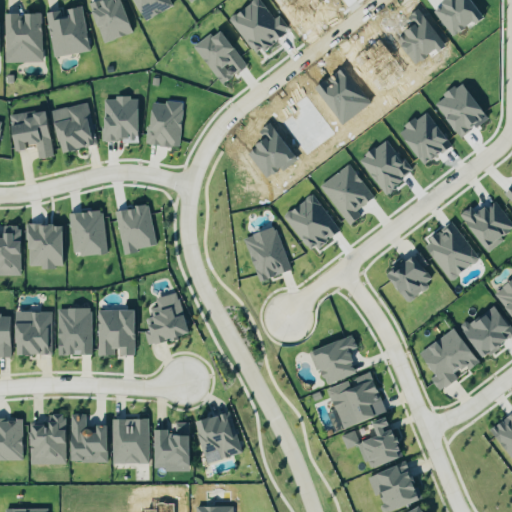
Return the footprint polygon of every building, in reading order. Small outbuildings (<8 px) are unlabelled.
[(106,42),(136,33),(126,0),(104,0),(94,3),(106,42)] [(176,6),(172,0),(139,0),(148,19),(176,6)] [(257,0),(233,18),(259,55),(294,30),(283,15),(277,18),(264,0),(257,0)] [(56,56),(92,51),(85,6),(66,9),(66,10),(50,12),(56,56)] [(9,62),(46,61),(44,12),(24,13),(24,12),(7,13),(9,62)] [(196,46),(225,84),(251,65),(225,30),(217,36),(214,32),(196,46)] [(157,101),(154,126),(151,126),(149,143),(182,147),(186,104),(157,101)] [(65,152),(99,145),(90,102),(56,109),(65,152)] [(57,156),(50,109),(14,115),(19,151),(31,149),(30,144),(40,143),(42,159),(57,156)] [(151,205),(119,211),(126,252),(159,246),(151,205)] [(109,253),(106,210),(73,212),(75,255),(109,253)] [(427,244),(454,280),(483,259),(456,222),(427,244)] [(31,224),(31,267),(66,267),(66,224),(31,224)] [(0,275),(24,275),(24,225),(7,225),(7,236),(0,235),(0,275)] [(294,270),(278,226),(246,238),(263,282),(294,270)] [(425,267),(431,264),(423,252),(391,272),(409,301),(436,285),(425,267)] [(511,281),(497,295),(511,312),(511,281)] [(159,297),(161,306),(153,308),(156,317),(149,318),(152,330),(148,331),(151,345),(193,335),(182,292),(159,297)] [(485,357),(511,340),(511,324),(499,305),(465,326),(485,357)] [(94,354),(94,308),(61,308),(61,355),(94,354)] [(138,309),(100,310),(101,355),(121,355),(139,355),(138,309)] [(19,354),(54,355),(55,312),(20,311),(19,354)] [(0,313),(0,354),(0,357),(15,356),(13,313),(0,313)] [(484,362),(457,328),(423,354),(439,375),(434,379),(443,391),(460,378),(456,373),(466,365),(471,372),(484,362)] [(312,351),(319,371),(324,369),(329,384),(360,373),(352,351),(361,348),(357,336),(312,351)] [(389,412),(374,372),(330,389),(345,429),(389,412)] [(245,453),(233,412),(199,422),(211,463),(245,453)] [(68,464),(69,414),(52,414),(52,425),(34,425),(33,464),(68,464)] [(75,463),(112,462),(111,425),(100,425),(100,429),(89,429),(89,414),(74,414),(75,463)] [(511,454),(511,415),(493,430),(511,454)] [(376,422),(381,436),(362,443),(371,469),(407,457),(392,416),(376,422)] [(0,460),(26,460),(25,419),(0,419),(0,460)] [(151,463),(150,419),(115,419),(115,464),(151,463)] [(156,430),(157,468),(167,468),(167,472),(194,471),(193,422),(178,422),(178,437),(171,437),(171,429),(156,430)] [(349,449),(363,444),(357,430),(344,436),(349,449)] [(389,511),(424,501),(412,462),(370,476),(377,496),(383,494),(386,505),(383,506),(384,511),(389,511)]
